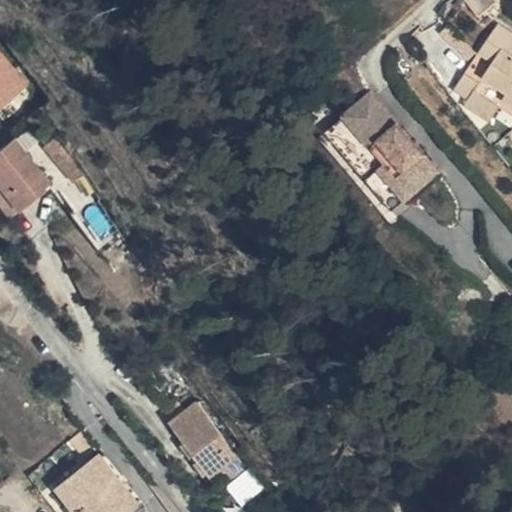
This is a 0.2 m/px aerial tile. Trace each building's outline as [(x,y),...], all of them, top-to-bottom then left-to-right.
[(495,3),(492,0),(461,0),(460,1),(475,19),(495,3)] [(511,34),(498,24),(453,91),(468,101),(465,106),(489,123),(499,111),(504,104),(511,109),(511,34)] [(0,56),(0,107),(25,86),(0,56)] [(437,174),(367,97),(323,137),(393,214),(437,174)] [(511,109),(504,104),(499,111),(511,119),(511,109)] [(0,147),(0,190),(15,210),(47,184),(10,139),(0,147)] [(178,414),(222,467),(246,447),(202,394),(178,414)] [(80,431),(68,440),(80,456),(92,447),(80,431)] [(134,511),(95,460),(53,492),(67,511),(134,511)] [(252,467),(233,483),(245,498),(264,482),(252,467)]
